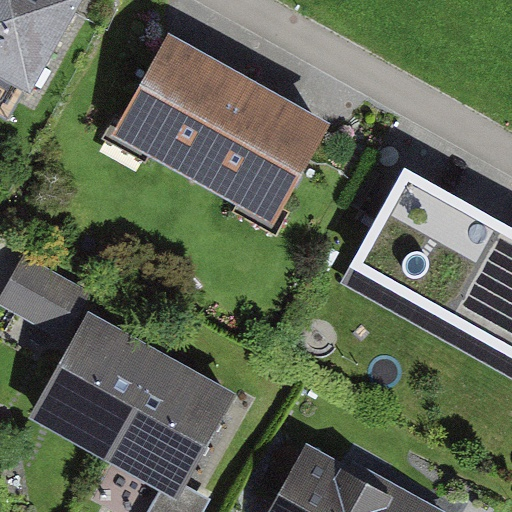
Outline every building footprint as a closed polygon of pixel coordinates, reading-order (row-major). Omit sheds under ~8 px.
[(80,0),(0,0),(0,70),(32,88),(80,0)] [(198,172),(254,70),(170,24),(114,126),(198,172)] [(279,216),(335,113),(254,70),(198,172),(279,216)] [(511,219),(406,161),(352,259),(511,347),(511,219)] [(12,272),(0,292),(0,295),(63,332),(91,284),(26,247),(12,272)] [(102,453),(163,348),(89,305),(28,410),(102,453)] [(242,393),(163,348),(102,453),(162,489),(180,498),(187,485),(242,393)] [(447,511),(310,439),(270,511),(447,511)] [(202,511),(210,498),(187,485),(180,498),(162,489),(149,511),(202,511)]
